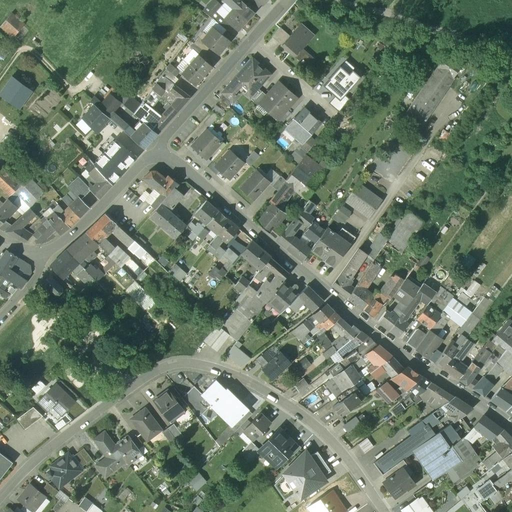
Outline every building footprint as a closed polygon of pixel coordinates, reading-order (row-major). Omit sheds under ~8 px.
[(241,0),(240,0),(223,0),(233,9),(234,8),(241,0)] [(241,0),(234,8),(247,20),(254,12),(241,0)] [(218,3),(207,15),(221,26),(226,21),(224,19),(217,12),(222,7),(218,3)] [(247,20),(234,8),(233,9),(224,19),(226,21),(238,31),(247,20)] [(11,15),(0,27),(13,38),(23,26),(11,15)] [(290,36),(281,45),(282,46),(302,64),(310,55),(302,48),(314,36),(301,24),(290,36)] [(280,27),(272,37),(282,46),(281,45),(290,36),(280,27)] [(230,41),(214,28),(208,36),(203,32),(198,39),(210,49),(218,55),(230,41)] [(210,49),(198,39),(193,44),(196,46),(205,54),(210,49)] [(205,54),(196,46),(193,51),(198,55),(201,58),(205,54)] [(201,58),(198,55),(190,65),(203,77),(212,67),(201,58)] [(459,65),(445,55),(437,67),(451,77),(459,65)] [(251,60),(226,88),(234,95),(242,86),(251,95),(252,95),(258,88),(270,74),(263,68),(261,69),(251,60)] [(179,72),(170,64),(166,69),(174,76),(175,76),(179,72)] [(203,77),(190,65),(181,74),(195,86),(203,77)] [(335,97),(340,101),(345,95),(361,77),(352,70),(349,74),(340,66),(328,79),(330,79),(323,87),(335,97)] [(451,77),(437,67),(403,117),(417,127),(451,77)] [(166,69),(162,75),(169,81),(174,76),(166,69)] [(169,81),(162,75),(155,84),(156,85),(152,90),(161,97),(167,88),(170,90),(174,85),(169,81)] [(13,77),(0,93),(0,95),(18,109),(32,91),(13,77)] [(267,96),(259,105),(277,121),(297,98),(289,91),(288,93),(278,84),(267,96)] [(183,92),(174,85),(170,90),(179,97),(183,92)] [(114,88),(101,104),(112,113),(112,112),(125,97),(114,88)] [(234,95),(226,88),(225,90),(225,91),(223,94),(233,102),(235,99),(233,97),(234,95)] [(258,88),(252,95),(251,95),(249,98),(254,102),(262,92),(258,88)] [(161,97),(152,90),(143,102),(148,107),(151,109),(161,97)] [(179,97),(171,106),(178,112),(190,98),(183,92),(179,97)] [(262,92),(254,102),(259,106),(259,105),(267,96),(262,92)] [(233,102),(223,94),(219,98),(229,107),(233,102)] [(329,104),(338,112),(349,99),(345,95),(340,101),(335,97),(329,104)] [(101,104),(93,97),(90,101),(110,119),(125,132),(129,127),(112,112),(112,113),(101,104)] [(137,107),(128,99),(124,105),(132,112),(137,107)] [(143,102),(134,114),(140,119),(148,107),(143,102)] [(171,106),(167,103),(163,108),(167,111),(173,117),(178,112),(171,106)] [(110,119),(94,105),(82,118),(95,130),(97,132),(104,125),(110,119)] [(225,112),(216,105),(211,111),(220,118),(225,112)] [(151,109),(148,107),(140,119),(158,134),(173,117),(167,111),(161,118),(151,109)] [(303,109),(296,117),(296,118),(284,132),(298,144),(301,141),(301,142),(308,135),(310,132),(311,132),(319,123),(303,109)] [(144,123),(131,137),(133,139),(143,149),(157,134),(144,123)] [(203,123),(194,134),(199,138),(206,131),(208,130),(209,128),(203,123)] [(97,132),(95,130),(91,135),(98,143),(103,139),(97,132)] [(206,131),(199,138),(192,146),(207,158),(222,142),(208,130),(206,131)] [(98,143),(91,135),(86,140),(93,148),(98,143)] [(308,135),(301,142),(301,141),(298,144),(308,152),(316,142),(308,135)] [(117,141),(104,154),(123,172),(136,159),(117,141)] [(230,151),(215,167),(229,179),(243,163),(230,151)] [(254,151),(244,161),(250,167),(260,156),(254,151)] [(123,172),(104,154),(93,166),(95,168),(101,173),(112,184),(123,172)] [(324,172),(304,156),(296,167),(317,183),(324,172)] [(317,183),(296,167),(286,180),(286,181),(295,187),(307,197),(317,183)] [(101,173),(95,168),(89,173),(95,179),(101,173)] [(1,169),(0,170),(0,187),(9,196),(20,186),(1,169)] [(256,169),(239,188),(254,201),(271,183),(256,169)] [(165,180),(155,171),(152,171),(142,179),(160,194),(165,198),(170,192),(177,183),(168,176),(165,180)] [(112,184),(101,173),(95,179),(98,183),(96,185),(104,193),(112,184)] [(281,176),(272,186),(277,191),(286,180),(281,176)] [(90,191),(77,177),(67,187),(78,198),(80,200),(90,191)] [(286,181),(270,202),(272,204),(272,203),(278,208),(281,205),(295,187),(286,181)] [(104,193),(96,185),(90,191),(98,199),(104,193)] [(380,202),(356,185),(346,200),(369,217),(380,202)] [(165,198),(161,204),(167,210),(177,198),(170,192),(165,198)] [(165,198),(160,194),(155,199),(150,206),(156,210),(161,204),(165,198)] [(201,194),(190,208),(196,213),(207,201),(207,200),(201,194)] [(150,195),(145,201),(150,206),(155,199),(150,195)] [(72,203),(65,196),(61,199),(68,207),(72,203)] [(80,200),(78,198),(72,203),(68,207),(69,208),(79,219),(89,209),(80,200)] [(302,208),(301,209),(307,214),(315,204),(309,199),(307,202),(302,208)] [(218,211),(207,201),(196,213),(195,215),(202,221),(206,225),(218,211)] [(10,206),(5,202),(0,207),(0,210),(6,216),(14,206),(15,205),(14,203),(13,204),(12,204),(10,206)] [(26,210),(17,203),(15,205),(14,206),(22,214),(26,210)] [(272,204),(257,223),(269,233),(285,213),(283,211),(278,208),(272,203),(272,204)] [(156,210),(150,217),(164,230),(175,216),(167,210),(161,204),(156,210)] [(57,205),(52,210),(59,217),(64,212),(57,205)] [(344,224),(353,212),(344,206),(335,217),(344,224)] [(29,208),(24,214),(20,218),(25,223),(35,215),(29,208)] [(52,210),(49,208),(42,214),(47,220),(55,230),(59,236),(69,228),(59,217),(52,210)] [(79,219),(69,208),(64,212),(59,217),(69,228),(79,219)] [(196,213),(190,208),(185,213),(192,219),(195,215),(196,213)] [(301,209),(295,217),(301,222),(303,224),(309,216),(301,209)] [(0,226),(8,217),(6,216),(0,210),(0,226)] [(218,211),(206,225),(218,235),(230,221),(218,211)] [(423,222),(408,211),(381,249),(379,252),(373,260),(380,264),(390,271),(404,250),(405,247),(423,222)] [(105,214),(85,233),(95,243),(98,240),(110,228),(115,224),(114,222),(113,222),(105,214)] [(175,216),(164,230),(174,239),(185,226),(175,216)] [(309,216),(303,224),(305,225),(308,227),(312,221),(313,219),(309,216)] [(301,222),(295,217),(285,229),(291,235),(301,222)] [(20,218),(4,232),(17,240),(26,231),(22,227),(25,223),(20,218)] [(55,230),(47,220),(37,229),(38,229),(42,234),(46,238),(55,230)] [(195,229),(192,232),(197,236),(204,228),(206,225),(202,221),(195,229)] [(230,221),(218,235),(223,239),(227,243),(239,229),(230,221)] [(324,231),(312,221),(308,227),(305,231),(303,233),(316,242),(324,231)] [(123,230),(115,224),(110,228),(117,235),(123,230)] [(204,228),(197,236),(202,240),(208,232),(204,228)] [(337,235),(327,228),(324,231),(316,242),(311,250),(334,266),(355,237),(342,228),(337,235)] [(38,229),(32,235),(36,239),(42,234),(38,229)] [(285,229),(277,240),(286,248),(294,237),(291,235),(285,229)] [(140,246),(123,230),(117,235),(135,252),(140,246)] [(26,231),(17,240),(24,243),(32,235),(26,231)] [(85,233),(65,251),(78,264),(78,263),(81,261),(98,246),(95,243),(85,233)] [(218,235),(212,242),(217,247),(222,241),(222,240),(223,239),(218,235)] [(310,250),(294,237),(286,248),(302,262),(310,250)] [(104,246),(98,240),(95,243),(98,246),(102,249),(104,246)] [(252,240),(240,254),(260,270),(270,257),(271,256),(252,240)] [(217,247),(212,242),(209,245),(210,245),(209,247),(213,251),(217,247)] [(381,249),(374,244),(367,255),(373,260),(379,252),(381,249)] [(104,246),(102,249),(108,255),(112,251),(106,245),(104,246)] [(128,259),(120,267),(134,281),(155,260),(140,246),(135,252),(128,259)] [(112,251),(108,255),(120,267),(128,259),(116,248),(112,251)] [(239,257),(228,248),(222,255),(233,265),(239,257)] [(365,253),(358,248),(352,258),(358,263),(365,253)] [(17,258),(6,251),(0,260),(0,275),(4,278),(9,270),(17,258)] [(65,251),(50,266),(62,279),(72,270),(78,264),(65,251)] [(289,273),(270,257),(260,270),(254,278),(260,282),(269,270),(276,275),(270,283),(277,288),(282,281),(289,273)] [(352,258),(341,273),(346,277),(350,271),(352,272),(358,263),(352,258)] [(373,260),(360,280),(366,284),(380,264),(373,260)] [(87,268),(81,261),(78,263),(83,268),(85,270),(87,268)] [(78,264),(72,270),(77,275),(83,268),(78,263),(78,264)] [(180,282),(188,273),(177,263),(169,271),(180,282)] [(87,268),(85,270),(94,280),(97,282),(104,275),(98,269),(96,271),(90,265),(87,268)] [(83,268),(77,275),(88,286),(94,280),(85,270),(83,268)] [(26,282),(9,270),(4,278),(21,289),(26,282)] [(346,277),(341,273),(332,286),(347,298),(353,289),(348,285),(351,280),(346,277)] [(395,274),(381,294),(382,294),(390,300),(393,295),(404,280),(395,274)] [(249,284),(241,277),(235,285),(243,292),(248,285),(249,284)] [(62,288),(52,278),(44,286),(54,295),(59,295),(62,292),(62,288)] [(411,284),(405,279),(404,280),(393,295),(401,301),(406,295),(404,294),(411,284)] [(82,291),(78,296),(90,307),(106,291),(97,282),(94,280),(88,286),(82,291)] [(270,283),(266,280),(257,292),(258,293),(242,314),(252,322),(267,302),(277,289),(276,289),(277,288),(270,283)] [(366,284),(360,280),(356,285),(363,290),(366,284)] [(147,310),(156,301),(137,281),(127,290),(147,310)] [(277,288),(276,289),(277,289),(267,302),(281,313),(298,296),(298,295),(294,292),(290,288),(282,281),(277,288)] [(480,286),(474,281),(467,291),(473,296),(480,286)] [(436,292),(423,283),(419,289),(414,295),(420,300),(427,305),(436,292)] [(82,291),(76,284),(74,286),(71,289),(78,296),(82,291)] [(411,284),(404,294),(406,295),(412,299),(419,289),(411,284)] [(257,292),(248,285),(243,292),(232,306),(237,310),(221,329),(229,336),(236,342),(252,322),(242,314),(258,293),(257,292)] [(363,290),(356,285),(353,289),(347,298),(362,310),(371,296),(363,290)] [(324,302),(308,286),(298,295),(298,296),(304,302),(313,311),(324,302)] [(452,299),(438,289),(436,292),(449,301),(452,299)] [(9,296),(0,290),(0,296),(6,300),(9,296)] [(381,294),(376,290),(371,296),(372,297),(377,301),(382,294),(381,294)] [(471,300),(462,293),(456,301),(465,309),(471,300)] [(406,295),(401,301),(407,305),(410,301),(412,299),(406,295)] [(420,300),(414,295),(412,299),(410,301),(416,305),(420,300)] [(298,296),(281,313),(287,320),(304,302),(298,296)] [(372,297),(363,310),(372,317),(381,304),(377,301),(372,297)] [(479,320),(492,303),(483,297),(471,313),(479,320)] [(449,301),(442,311),(449,316),(456,321),(465,309),(452,299),(449,301)] [(397,320),(389,330),(398,337),(408,324),(404,321),(416,305),(410,301),(397,320)] [(407,305),(401,301),(398,306),(403,311),(407,305)] [(326,303),(313,314),(320,322),(322,323),(334,311),(326,303)] [(440,314),(427,305),(416,319),(430,328),(440,314)] [(403,311),(398,306),(391,315),(397,320),(403,311)] [(334,311),(322,323),(324,326),(327,329),(331,325),(339,317),(334,311)] [(391,315),(385,311),(378,322),(389,330),(397,320),(391,315)] [(430,328),(429,330),(436,334),(449,316),(442,311),(430,328)] [(471,313),(457,332),(460,334),(466,338),(479,320),(471,313)] [(491,319),(486,315),(477,326),(482,330),(491,319)] [(351,327),(339,317),(331,325),(342,336),(344,334),(350,340),(360,332),(353,325),(351,327)] [(511,322),(508,320),(494,337),(511,352),(511,351),(511,322)] [(305,321),(300,325),(307,333),(310,330),(312,329),(307,323),(305,321)] [(322,323),(320,322),(314,327),(318,331),(324,326),(322,323)] [(300,325),(291,332),(298,340),(307,333),(300,325)] [(219,331),(215,327),(203,341),(217,352),(229,336),(221,329),(219,331)] [(416,330),(406,343),(415,349),(425,335),(418,329),(416,330)] [(436,334),(429,330),(425,335),(415,349),(434,363),(442,352),(436,347),(442,339),(436,334)] [(350,340),(349,341),(352,346),(354,348),(368,337),(361,332),(360,332),(350,340)] [(460,334),(454,343),(459,347),(464,341),(466,338),(460,334)] [(339,341),(337,341),(331,345),(332,346),(336,351),(343,346),(348,342),(344,337),(339,341)] [(371,339),(346,357),(350,363),(366,352),(376,344),(371,339)] [(442,352),(434,363),(443,368),(456,351),(459,347),(454,343),(451,340),(442,352)] [(487,342),(483,347),(489,352),(490,352),(493,348),(492,348),(494,345),(491,341),(489,340),(487,342)] [(348,342),(343,346),(347,351),(350,348),(352,346),(349,341),(348,342)] [(467,343),(464,341),(459,347),(456,351),(462,355),(470,345),(467,343)] [(251,359),(234,345),(226,355),(241,367),(251,359)] [(379,345),(365,355),(368,359),(372,362),(374,361),(387,352),(379,345)] [(332,346),(323,353),(327,359),(328,358),(336,351),(332,346)] [(343,346),(336,351),(340,357),(347,351),(343,346)] [(483,347),(475,357),(482,362),(489,352),(483,347)] [(507,350),(499,359),(491,369),(484,377),(483,376),(478,383),(473,389),(483,396),(493,385),(491,383),(499,373),(502,368),(510,374),(511,371),(511,354),(511,353),(507,350)] [(266,351),(255,360),(262,367),(264,366),(273,358),(266,351)] [(273,358),(264,366),(269,371),(267,373),(273,380),(291,363),(288,360),(289,359),(283,353),(282,354),(279,351),(273,358)] [(336,351),(328,358),(334,366),(337,363),(343,359),(340,357),(336,351)] [(456,351),(443,368),(459,380),(467,369),(458,363),(463,356),(462,355),(456,351)] [(387,352),(374,361),(380,365),(392,356),(387,352)] [(365,355),(354,362),(357,366),(358,368),(366,363),(365,361),(368,359),(365,355)] [(380,365),(374,370),(369,373),(374,379),(385,371),(392,378),(394,376),(404,369),(392,356),(380,365)] [(343,359),(337,363),(342,369),(350,363),(346,357),(343,359)] [(482,362),(475,357),(472,362),(479,367),(482,362)] [(472,362),(459,380),(467,385),(472,378),(480,368),(479,367),(472,362)] [(342,369),(337,363),(334,366),(332,367),(336,373),(342,369)] [(355,373),(350,366),(338,374),(343,382),(355,373)] [(404,369),(394,376),(404,387),(407,390),(409,388),(421,376),(407,367),(404,369)] [(355,373),(343,382),(348,389),(355,384),(360,381),(355,373)] [(338,374),(333,378),(343,393),(348,389),(343,382),(338,374)] [(421,376),(409,388),(413,393),(416,396),(417,396),(424,391),(431,383),(421,376)] [(511,376),(501,388),(508,393),(511,388),(511,376)] [(308,385),(303,378),(294,386),(299,392),(308,385)] [(470,388),(473,389),(478,383),(475,381),(472,378),(467,385),(470,388)] [(201,395),(211,405),(226,390),(215,380),(201,395)] [(38,393),(46,386),(42,382),(34,389),(38,393)] [(371,382),(366,386),(364,384),(360,387),(368,396),(377,390),(371,382)] [(431,383),(424,391),(417,396),(432,406),(447,393),(431,383)] [(55,384),(38,402),(48,411),(53,405),(62,414),(74,402),(55,384)] [(355,384),(348,389),(352,393),(355,396),(360,391),(355,384)] [(388,385),(381,390),(392,401),(399,396),(395,392),(388,385)] [(211,405),(201,395),(194,387),(184,396),(203,414),(211,406),(210,406),(211,405)] [(399,389),(395,392),(399,396),(407,391),(407,390),(404,387),(400,390),(399,389)] [(511,395),(508,393),(501,388),(490,400),(506,411),(511,403),(511,395)] [(211,405),(210,406),(211,406),(231,426),(232,427),(248,410),(248,409),(227,389),(228,389),(227,389),(211,405)] [(343,393),(336,398),(339,403),(352,393),(348,389),(343,393)] [(183,410),(168,390),(154,401),(171,423),(176,419),(174,416),(183,410)] [(360,391),(355,396),(360,402),(366,398),(360,391)] [(339,403),(332,408),(340,417),(360,402),(355,396),(352,393),(339,403)] [(447,393),(432,406),(437,410),(443,406),(454,397),(447,393)] [(408,397),(401,403),(405,409),(413,403),(411,400),(408,397)] [(454,397),(443,406),(448,411),(452,415),(466,405),(454,397)] [(405,409),(401,403),(391,412),(395,417),(405,409)] [(62,414),(53,405),(48,411),(57,419),(61,415),(62,414)] [(466,405),(452,415),(450,417),(454,422),(472,409),(466,405)] [(437,410),(432,414),(437,419),(448,411),(443,406),(437,410)] [(32,408),(16,419),(25,430),(42,417),(32,408)] [(161,430),(145,409),(131,419),(147,441),(161,430)] [(248,410),(232,427),(236,431),(252,414),(248,410)] [(260,413),(243,430),(254,440),(271,423),(260,413)] [(432,414),(419,423),(424,427),(427,431),(439,422),(437,419),(432,414)] [(358,416),(345,426),(350,433),(363,423),(358,416)] [(502,431),(483,416),(474,427),(480,431),(491,440),(491,439),(502,431)] [(419,423),(407,431),(412,436),(424,427),(419,423)] [(173,424),(167,429),(176,441),(177,441),(183,436),(173,424)] [(412,436),(374,464),(382,475),(397,465),(413,453),(413,452),(433,437),(427,431),(424,427),(412,436)] [(474,427),(464,438),(468,443),(471,441),(480,431),(474,427)] [(167,429),(162,433),(171,444),(176,441),(167,429)] [(502,431),(491,439),(496,444),(493,447),(497,452),(503,459),(504,458),(511,451),(511,438),(503,430),(502,431)] [(260,450),(259,451),(260,452),(266,457),(267,455),(271,458),(270,459),(277,466),(289,453),(285,449),(292,442),(291,442),(287,438),(287,439),(279,431),(260,450)] [(107,458),(96,466),(105,477),(126,461),(114,445),(104,432),(94,440),(107,458)] [(433,437),(413,452),(413,453),(433,481),(452,468),(442,454),(448,449),(437,434),(433,437)] [(127,436),(114,445),(126,461),(129,466),(143,455),(138,449),(131,439),(128,436),(127,436)] [(143,446),(135,436),(131,439),(138,449),(143,446)] [(367,438),(358,445),(365,454),(373,447),(367,438)] [(464,438),(463,438),(452,446),(462,460),(474,452),(468,443),(464,438)] [(301,448),(293,440),(291,442),(292,442),(285,449),(289,453),(292,457),(301,448)] [(251,442),(242,451),(246,455),(255,446),(251,442)] [(246,455),(244,458),(249,463),(260,452),(259,451),(260,450),(256,446),(255,446),(246,455)] [(448,449),(442,454),(452,468),(462,460),(452,446),(448,449)] [(92,460),(83,449),(79,453),(87,464),(92,460)] [(306,459),(302,455),(296,461),(297,462),(293,465),(284,474),(285,475),(274,486),(285,501),(297,492),(301,498),(311,491),(310,490),(314,487),(315,488),(325,481),(323,477),(331,471),(317,452),(306,459)] [(462,460),(452,468),(460,479),(468,473),(466,471),(476,464),(478,466),(479,465),(478,463),(480,461),(474,452),(462,460)] [(497,452),(483,464),(489,471),(497,464),(503,459),(497,452)] [(0,478),(12,463),(0,453),(0,478)] [(60,461),(57,463),(51,467),(54,471),(53,471),(50,471),(47,473),(47,476),(49,478),(52,479),(55,484),(62,479),(65,483),(81,471),(68,453),(64,457),(63,456),(59,459),(59,460),(60,461)] [(87,464),(79,453),(74,456),(82,467),(87,464)] [(503,459),(497,464),(500,468),(507,462),(504,458),(503,459)] [(497,464),(491,469),(494,473),(500,468),(497,464)] [(397,465),(382,475),(386,480),(400,470),(397,465)] [(386,480),(383,483),(390,491),(391,491),(395,497),(402,493),(407,491),(414,485),(409,477),(407,478),(400,470),(386,480)] [(511,470),(501,478),(505,483),(511,477),(511,470)] [(190,482),(198,491),(209,482),(201,473),(190,482)] [(492,484),(492,485),(496,490),(498,489),(505,483),(501,478),(492,484)] [(490,480),(476,491),(484,501),(488,498),(483,491),(492,485),(492,484),(490,480)] [(58,492),(47,483),(44,488),(55,497),(58,492)] [(33,511),(46,497),(30,485),(18,500),(24,505),(32,511),(33,511)] [(492,485),(483,491),(488,498),(497,491),(496,490),(492,485)] [(466,487),(456,495),(461,500),(470,492),(466,487)] [(332,491),(308,507),(311,511),(345,511),(346,511),(332,491)] [(60,500),(52,510),(55,511),(57,511),(64,504),(60,500)] [(423,510),(416,500),(402,510),(402,511),(431,511),(428,507),(423,510)]
